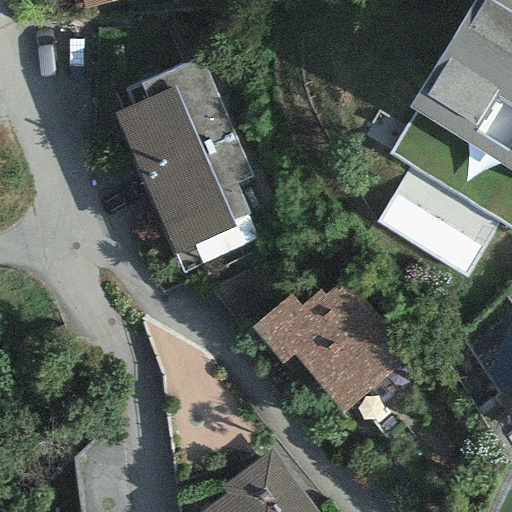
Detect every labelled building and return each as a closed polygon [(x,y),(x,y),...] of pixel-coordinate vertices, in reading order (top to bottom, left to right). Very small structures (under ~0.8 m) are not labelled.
[(81,0),(83,9),(122,0),(81,0)] [(511,0),(473,0),(407,107),(511,172),(511,0)] [(132,106),(112,115),(173,255),(234,229),(230,220),(248,212),(236,184),(252,177),(200,57),(140,83),(147,100),(132,106)] [(291,294),(250,327),(280,365),(294,354),(341,412),(409,357),(346,279),(324,296),(319,289),(300,305),(291,294)] [(311,511),(270,452),(219,486),(225,495),(200,511),(311,511)]
